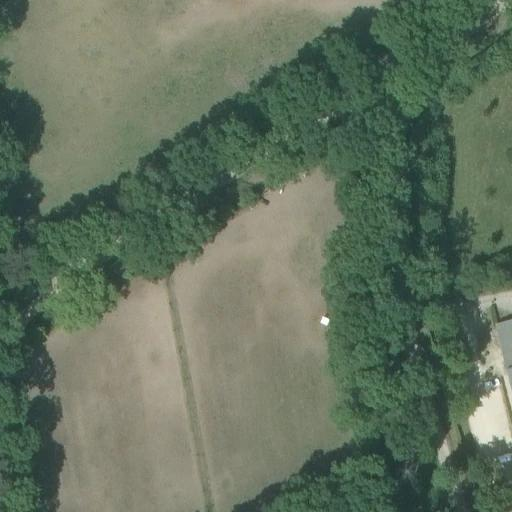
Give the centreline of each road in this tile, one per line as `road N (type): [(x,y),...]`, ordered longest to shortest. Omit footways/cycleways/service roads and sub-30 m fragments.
road 1 (track): [(0,334),(78,274),(385,78)]
road 2 (track): [(385,78),(403,324),(457,511)]
road 3 (unclassified): [(511,0),(385,78)]
